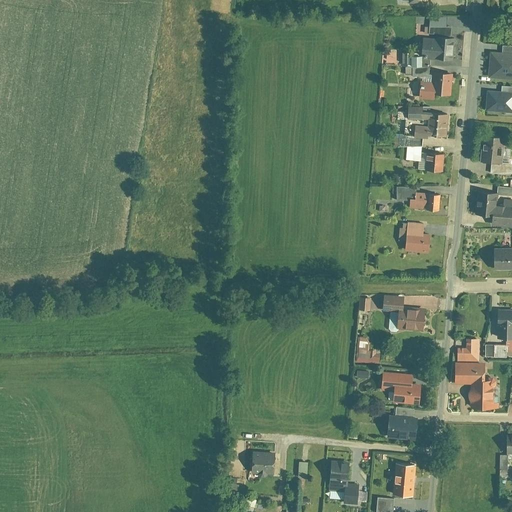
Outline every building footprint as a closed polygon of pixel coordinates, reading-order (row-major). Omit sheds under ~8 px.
[(420,38),(420,60),(451,60),(451,38),(420,38)] [(487,77),(511,77),(511,44),(501,44),(501,50),(488,49),(487,77)] [(402,53),(401,67),(418,68),(418,54),(402,53)] [(432,75),(431,88),(418,88),(417,99),(434,99),(434,94),(451,95),(451,76),(432,75)] [(485,104),(511,103),(511,84),(500,84),(500,88),(484,89),(485,104)] [(399,112),(399,131),(416,131),(416,112),(399,112)] [(423,112),(423,135),(444,135),(444,112),(423,112)] [(406,147),(406,161),(419,161),(419,136),(396,136),(396,147),(406,147)] [(481,138),(480,163),(501,164),(502,139),(481,138)] [(424,153),(424,170),(442,170),(442,153),(424,153)] [(511,166),(492,165),(491,175),(511,175),(511,166)] [(511,186),(500,186),(500,196),(511,196),(511,186)] [(394,201),(409,201),(409,210),(437,209),(437,193),(415,194),(415,189),(393,189),(394,201)] [(469,193),(467,214),(486,215),(488,195),(469,193)] [(492,211),(492,226),(511,226),(511,211),(492,211)] [(405,220),(403,249),(427,251),(428,232),(422,231),(423,221),(405,220)] [(511,250),(491,251),(492,271),(511,270),(511,250)] [(358,312),(369,312),(369,297),(358,297),(358,312)] [(383,314),(396,314),(396,330),(422,330),(422,312),(403,312),(403,300),(383,299),(383,314)] [(511,315),(496,315),(495,341),(511,341),(511,315)] [(358,335),(356,361),(378,362),(379,350),(367,349),(368,336),(358,335)] [(455,346),(456,360),(479,359),(478,338),(465,338),(465,346),(455,346)] [(491,346),(492,360),(505,359),(504,345),(491,346)] [(453,364),(453,383),(470,383),(470,409),(487,409),(487,364),(453,364)] [(356,370),(355,382),(367,382),(368,370),(356,370)] [(393,392),(392,404),(419,405),(420,390),(410,389),(411,376),(381,374),(380,391),(393,392)] [(415,419),(410,419),(410,409),(382,408),(381,430),(389,430),(388,438),(415,439),(415,419)] [(253,456),(252,473),(275,475),(276,457),(253,456)] [(298,462),(297,476),(305,477),(306,463),(298,462)] [(331,465),(330,483),(357,485),(358,466),(331,465)] [(393,465),(393,495),(413,495),(414,466),(393,465)] [(224,508),(239,508),(239,484),(223,484),(224,508)] [(376,499),(375,511),(391,511),(392,499),(376,499)]
